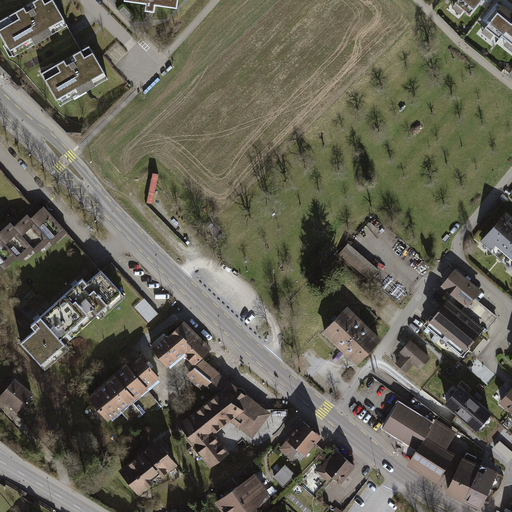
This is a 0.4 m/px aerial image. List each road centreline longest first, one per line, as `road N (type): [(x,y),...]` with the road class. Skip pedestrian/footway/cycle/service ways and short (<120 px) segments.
road 1 (secondary): [(333,417),(202,301),(0,99)]
road 2 (residential): [(333,417),(454,258)]
road 3 (secondary): [(463,511),(399,473),(333,417)]
